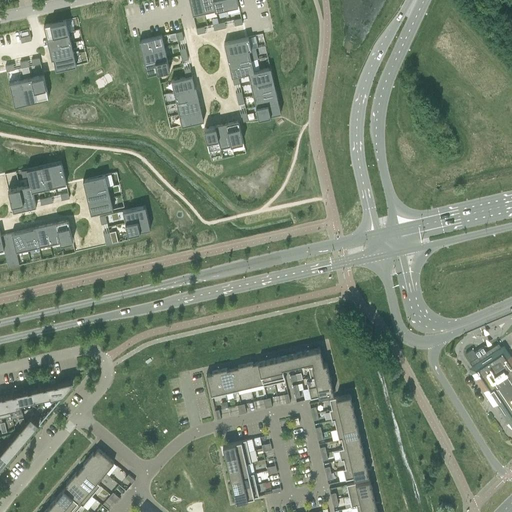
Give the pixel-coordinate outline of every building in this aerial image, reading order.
[(201,0),(189,0),(192,15),(204,12),(201,0)] [(213,0),(201,0),(204,12),(215,9),(213,0)] [(225,0),(213,0),(215,9),(227,7),(225,0)] [(66,20),(45,25),(48,36),(68,31),(66,20)] [(68,31),(48,36),(50,47),(71,43),(68,31)] [(162,35),(139,41),(139,42),(141,41),(144,51),(142,52),(164,47),(162,35)] [(248,37),(224,43),(224,44),(226,43),(228,53),(226,54),(249,49),(249,50),(251,49),(248,37)] [(71,43),(50,47),(53,59),(73,54),(71,43)] [(164,47),(142,52),(142,53),(144,52),(146,62),(144,63),(167,58),(164,47)] [(249,49),(226,54),(227,55),(228,54),(231,64),(229,65),(251,60),(249,50),(249,49)] [(73,54),(53,59),(55,70),(76,65),(73,54)] [(167,58),(144,63),(144,64),(146,63),(149,73),(147,74),(147,75),(169,70),(167,58)] [(251,60),(229,65),(229,66),(231,65),(233,76),(232,76),(232,77),(238,76),(248,73),(254,71),(251,60)] [(254,71),(248,73),(250,84),(273,79),(273,78),(271,79),(268,68),(270,68),(270,67),(254,71)] [(43,75),(32,78),(36,98),(37,98),(48,95),(43,75)] [(186,77),(171,80),(174,92),(196,87),(195,86),(194,86),(192,75),(186,77)] [(32,78),(20,80),(25,101),(26,101),(36,98),(32,78)] [(273,79),(250,84),(253,95),(275,90),(275,89),(273,90),(271,80),(273,79)] [(20,80),(9,83),(14,103),(25,101),(20,80)] [(196,87),(174,92),(176,103),(198,98),(198,97),(196,98),(194,87),(196,87)] [(275,90),(253,95),(256,106),(278,101),(278,100),(276,101),(274,91),(276,90),(275,90)] [(198,98),(176,103),(179,114),(201,109),(201,108),(199,109),(197,99),(198,98)] [(278,101),(256,106),(258,118),(281,112),(280,111),(279,112),(276,102),(278,101)] [(201,109),(179,114),(181,125),(204,120),(203,119),(202,120),(199,110),(201,109)] [(227,122),(226,122),(231,144),(243,141),(238,119),(237,119),(237,121),(227,123),(227,122)] [(215,124),(220,146),(231,144),(226,122),(226,123),(216,126),(215,124)] [(215,126),(204,128),(208,149),(220,146),(215,124),(214,124),(215,126)] [(50,164),(49,164),(54,186),(66,184),(61,161),(60,161),(60,163),(50,166),(50,164)] [(39,166),(38,166),(43,189),(54,186),(49,164),(49,166),(39,168),(39,166)] [(27,169),(26,169),(30,184),(32,192),(33,191),(43,189),(38,166),(38,167),(38,169),(28,171),(27,169)] [(105,175),(83,180),(83,181),(85,180),(87,191),(85,191),(108,186),(105,175)] [(30,184),(19,186),(24,209),(25,209),(25,207),(35,205),(35,206),(36,206),(33,191),(32,192),(30,184)] [(19,186),(8,189),(13,211),(14,211),(13,209),(24,207),(24,209),(19,186)] [(108,186),(85,191),(86,192),(87,192),(89,202),(88,202),(88,203),(110,197),(108,186)] [(110,197),(88,203),(90,203),(92,213),(90,213),(91,214),(113,209),(110,197)] [(145,206),(122,211),(125,222),(147,217),(145,217),(143,207),(145,207),(145,206)] [(147,217),(125,222),(128,234),(150,229),(150,228),(148,228),(146,218),(148,218),(147,217)] [(56,221),(60,241),(61,243),(73,241),(67,218),(67,219),(67,220),(57,223),(56,221)] [(45,224),(49,243),(60,241),(56,221),(55,221),(56,223),(46,225),(45,224)] [(34,226),(38,246),(49,243),(45,224),(44,224),(45,225),(35,228),(34,226)] [(34,228),(23,230),(27,249),(38,246),(34,226),(33,226),(34,228)] [(23,230),(11,233),(16,251),(27,249),(23,230)] [(11,233),(1,235),(4,249),(8,267),(19,265),(16,251),(11,233)] [(472,349),(465,353),(470,361),(470,362),(472,365),(476,372),(474,373),(478,377),(479,376),(487,389),(486,390),(491,398),(495,396),(511,420),(511,421),(511,364),(501,347),(498,343),(478,357),(472,349)] [(323,363),(320,348),(309,350),(309,351),(311,356),(312,360),(312,361),(313,365),(323,363)] [(309,350),(294,354),(295,354),(297,364),(312,360),(311,356),(309,351),(309,350)] [(294,354),(279,357),(280,357),(282,367),(297,364),(295,354),(294,354)] [(279,357),(269,360),(273,379),(274,383),(285,380),(282,367),(280,357),(279,357)] [(269,360),(258,362),(262,383),(263,385),(274,383),(273,379),(269,360)] [(258,362),(252,363),(252,362),(245,364),(250,385),(262,383),(258,362)] [(329,373),(327,368),(326,366),(327,366),(326,363),(324,363),(323,363),(313,365),(313,366),(308,367),(310,377),(328,373),(329,373)] [(245,364),(238,365),(238,366),(238,367),(232,368),(237,388),(238,391),(237,388),(250,385),(245,364)] [(232,368),(227,369),(226,368),(219,370),(224,391),(225,394),(238,391),(237,388),(232,368)] [(219,370),(212,371),(212,372),(212,373),(206,374),(211,394),(211,397),(225,394),(224,391),(219,370)] [(331,383),(330,378),(329,378),(328,376),(329,376),(329,375),(329,373),(328,373),(310,377),(305,378),(308,388),(312,387),(331,383)] [(54,384),(48,386),(50,396),(52,405),(53,406),(73,383),(72,380),(57,383),(58,384),(55,385),(54,384)] [(315,398),(333,393),(332,387),(331,388),(331,386),(331,385),(332,385),(331,383),(312,387),(308,388),(310,399),(315,398)] [(50,396),(48,386),(46,386),(46,387),(43,388),(43,387),(33,389),(35,400),(50,396)] [(35,400),(33,389),(31,390),(28,391),(28,390),(17,393),(20,403),(35,400)] [(20,403),(17,393),(16,393),(16,394),(13,395),(13,394),(7,395),(11,414),(10,414),(12,418),(23,416),(20,403)] [(329,400),(331,409),(352,404),(352,402),(351,402),(350,400),(351,400),(350,394),(329,399),(329,400)] [(0,396),(0,414),(0,416),(1,416),(10,414),(11,414),(7,395),(5,395),(5,396),(2,397),(2,396),(0,396)] [(331,409),(329,410),(331,420),(334,420),(336,419),(354,415),(355,415),(354,412),(353,412),(353,410),(352,404),(331,409)] [(37,421),(39,418),(33,413),(31,416),(37,421)] [(334,420),(336,430),(338,429),(357,425),(356,422),(355,422),(355,420),(356,420),(355,415),(354,415),(336,419),(334,420)] [(20,429),(28,435),(38,423),(30,416),(20,429)] [(341,439),(352,436),(359,435),(359,432),(358,432),(357,430),(358,430),(357,425),(338,429),(336,430),(338,440),(341,439)] [(10,441),(18,447),(28,435),(20,429),(10,441)] [(341,439),(343,448),(343,449),(361,444),(361,442),(360,442),(360,440),(359,435),(352,436),(341,439)] [(225,456),(244,452),(248,451),(246,440),(222,445),(225,455),(225,456)] [(10,441),(0,452),(0,453),(8,460),(18,447),(10,441)] [(343,448),(342,448),(338,449),(341,460),(343,460),(343,459),(345,459),(364,455),(363,452),(362,452),(362,450),(363,450),(361,444),(343,449),(343,448)] [(93,452),(88,458),(105,472),(109,475),(116,466),(113,463),(114,462),(98,449),(94,453),(93,452)] [(228,468),(246,463),(251,462),(248,451),(244,452),(225,456),(225,457),(228,468)] [(343,460),(345,469),(347,468),(366,464),(365,462),(364,460),(365,460),(364,455),(345,459),(343,459),(343,460)] [(88,458),(83,464),(84,465),(81,469),(96,482),(105,472),(88,458)] [(230,479),(249,475),(253,474),(253,473),(249,474),(246,464),(251,463),(251,462),(246,463),(228,468),(230,479)] [(345,469),(343,469),(345,480),(368,475),(368,472),(367,472),(366,470),(367,470),(366,464),(347,468),(345,469)] [(96,482),(81,469),(77,473),(76,472),(71,478),(91,496),(100,485),(96,482)] [(132,483),(135,480),(128,474),(125,477),(132,483)] [(233,490),(251,486),(256,485),(253,474),(249,475),(230,479),(233,490)] [(91,496),(71,478),(66,484),(67,485),(63,489),(81,505),(82,506),(91,496)] [(372,491),(371,484),(370,484),(369,482),(370,482),(369,479),(346,485),(349,496),(353,495),(372,491)] [(256,485),(251,486),(233,490),(235,502),(254,497),(259,496),(256,485)] [(63,489),(56,498),(72,511),(75,511),(81,505),(63,489)] [(349,496),(352,508),(356,507),(356,506),(375,502),(373,495),(372,495),(372,493),(373,493),(372,491),(353,495),(349,496)] [(72,511),(56,498),(49,506),(56,511),(72,511)] [(356,506),(357,511),(376,511),(376,506),(375,507),(374,505),(375,504),(375,502),(356,506)]
